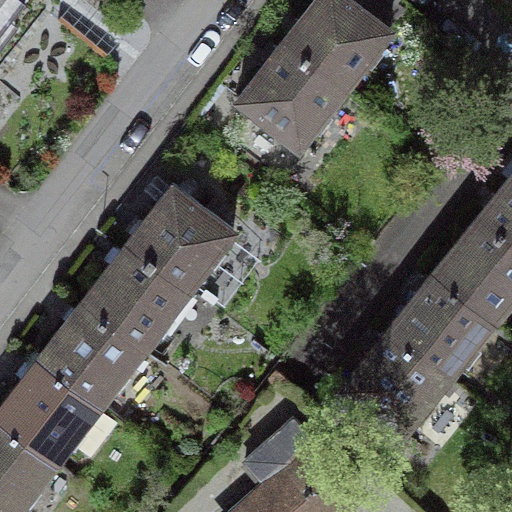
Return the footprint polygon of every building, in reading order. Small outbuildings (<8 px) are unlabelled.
[(0,0),(0,14),(10,0),(0,0)] [(284,38),(344,85),(390,26),(380,18),(394,0),(313,0),(294,25),(284,38)] [(299,143),(344,85),(284,38),(274,51),(238,96),(299,143)] [(511,172),(490,200),(479,213),(511,239),(511,172)] [(128,240),(188,287),(233,228),(173,182),(138,227),(128,240)] [(469,226),(434,270),(494,318),(511,294),(511,239),(479,213),(469,226)] [(188,287),(128,240),(117,253),(83,298),(144,344),(188,287)] [(494,318),(434,270),(424,282),(389,326),(448,374),(494,318)] [(73,311),(39,355),(100,402),(144,344),(83,298),(73,311)] [(448,374),(389,326),(378,339),(340,386),(400,434),(448,374)] [(100,402),(39,355),(29,368),(0,405),(0,416),(55,459),(100,402)] [(332,511),(359,489),(293,415),(244,458),(266,483),(233,511),(332,511)] [(14,511),(55,459),(0,416),(0,507),(5,511),(14,511)]
